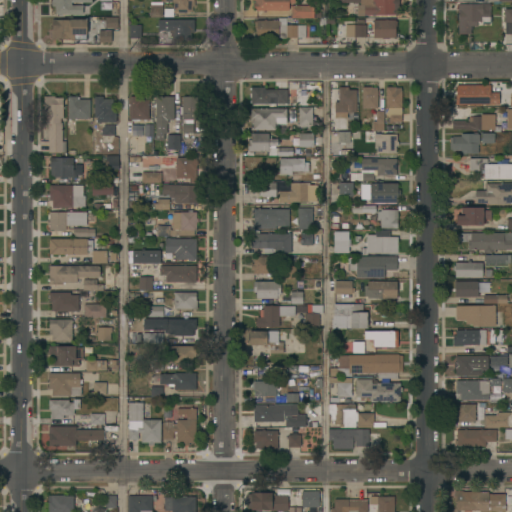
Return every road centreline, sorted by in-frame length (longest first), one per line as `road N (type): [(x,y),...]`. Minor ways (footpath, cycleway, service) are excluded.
road 1 (residential): [(511,466),(0,469)]
road 2 (residential): [(426,511),(424,0)]
road 3 (residential): [(24,511),(25,0)]
road 4 (residential): [(223,511),(224,0)]
road 5 (residential): [(511,64),(0,65)]
